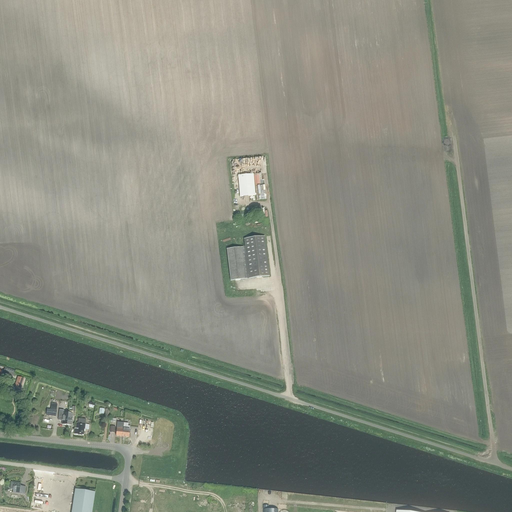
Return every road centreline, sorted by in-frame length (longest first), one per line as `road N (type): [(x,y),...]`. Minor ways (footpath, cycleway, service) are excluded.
road 1 (unclassified): [(511,469),(0,307)]
road 2 (track): [(494,463),(453,135)]
road 3 (tertiary): [(125,479),(120,448),(0,434)]
road 4 (unclassified): [(125,479),(0,462)]
